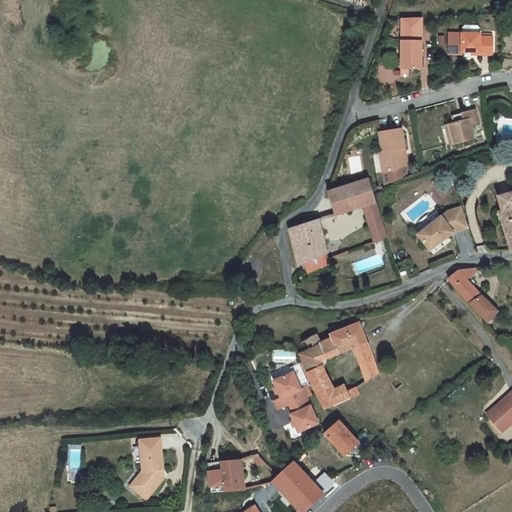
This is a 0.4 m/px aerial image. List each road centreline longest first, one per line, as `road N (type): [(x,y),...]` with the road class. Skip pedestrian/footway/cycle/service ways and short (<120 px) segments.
road 1 (residential): [(511,255),(479,256),(354,304),(288,301)]
road 2 (residential): [(288,301),(279,235),(316,193),(346,115)]
road 3 (residential): [(187,436),(206,416),(247,314),(288,301)]
road 4 (residential): [(346,115),(511,79)]
road 5 (residential): [(426,511),(398,477),(375,472),(325,511)]
road 6 (residential): [(346,115),(382,0)]
